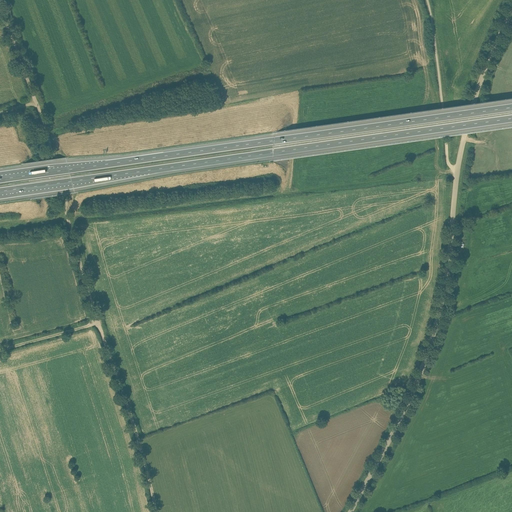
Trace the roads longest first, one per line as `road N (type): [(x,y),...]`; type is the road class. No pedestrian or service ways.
road 1 (unclassified): [(350,511),(431,341),(465,130),(511,11)]
road 2 (motorway): [(0,191),(511,119)]
road 3 (motorway): [(511,107),(0,179)]
road 4 (track): [(97,322),(43,122),(0,8)]
road 5 (track): [(156,511),(97,322)]
